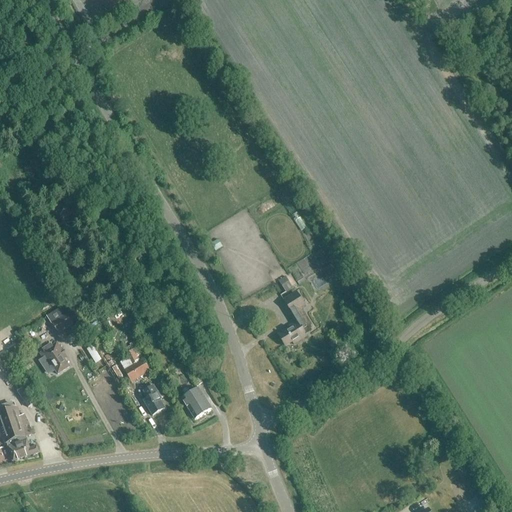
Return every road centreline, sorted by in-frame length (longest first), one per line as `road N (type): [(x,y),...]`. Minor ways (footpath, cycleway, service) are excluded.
road 1 (tertiary): [(258,421),(228,326),(198,266),(41,0)]
road 2 (unclassified): [(258,421),(349,382),(511,261)]
road 3 (tertiary): [(0,480),(261,443)]
